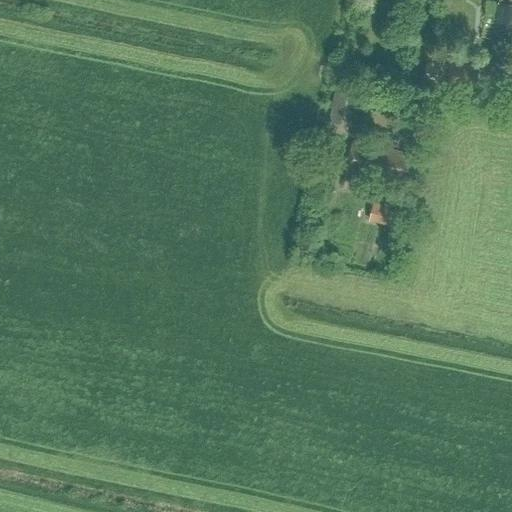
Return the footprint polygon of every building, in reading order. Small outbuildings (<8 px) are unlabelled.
[(492,40),(511,44),(511,42),(511,7),(498,5),(492,40)] [(474,92),(478,67),(448,63),(445,88),(474,92)] [(362,89),(336,83),(327,122),(354,128),(362,89)] [(349,144),(343,179),(364,183),(365,178),(400,185),(406,155),(349,144)] [(353,185),(340,183),(338,197),(351,199),(353,185)] [(372,208),(370,220),(391,224),(393,212),(372,208)]
